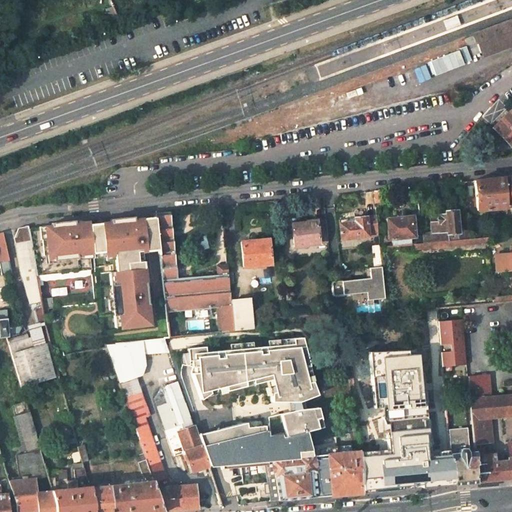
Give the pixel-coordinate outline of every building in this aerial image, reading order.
[(445,31),(460,25),(456,16),(442,21),(445,31)] [(511,19),(473,34),(480,53),(511,40),(511,19)] [(511,114),(506,108),(489,125),(510,145),(511,143),(511,114)] [(506,206),(511,205),(511,176),(503,177),(506,206)] [(474,180),(477,210),(506,208),(506,206),(503,177),(474,180)] [(418,201),(427,200),(426,185),(417,186),(418,201)] [(375,204),(384,203),(383,190),(374,191),(375,204)] [(159,249),(165,314),(179,312),(216,308),(219,333),(231,331),(233,331),(230,301),(228,284),(227,273),(227,265),(217,266),(218,275),(177,279),(169,211),(155,213),(155,217),(159,249)] [(457,225),(456,211),(444,212),(444,214),(436,215),(436,218),(436,222),(429,222),(429,232),(421,233),(421,243),(430,242),(465,239),(464,224),(457,225)] [(35,270),(36,276),(91,269),(89,258),(93,258),(92,252),(104,251),(104,255),(114,254),(114,256),(118,284),(111,285),(114,315),(120,314),(121,327),(150,324),(142,251),(159,249),(155,217),(134,220),(133,216),(111,218),(111,221),(89,223),(81,224),(81,221),(51,224),(51,226),(28,228),(35,270)] [(376,216),(353,218),(354,222),(339,224),(340,239),(367,236),(378,234),(376,216)] [(413,236),(411,216),(386,218),(388,239),(391,239),(392,246),(410,244),(409,237),(413,236)] [(291,224),(294,246),(296,246),(296,247),(304,246),(304,245),(306,245),(306,243),(327,241),(325,220),(305,222),(305,223),(291,224)] [(12,230),(20,272),(35,270),(28,228),(27,226),(12,230)] [(0,233),(0,271),(1,276),(12,273),(5,243),(3,243),(1,233),(0,233)] [(431,248),(487,243),(487,237),(471,239),(465,239),(430,242),(431,248)] [(268,239),(241,242),(243,266),(270,264),(268,239)] [(511,252),(508,254),(509,263),(495,265),(496,272),(511,270),(511,252)] [(341,281),(331,282),(332,296),(353,294),(353,289),(366,288),(367,293),(368,301),(384,299),(381,267),(369,268),(370,279),(366,280),(341,282),(341,281)] [(417,283),(416,271),(409,271),(410,284),(417,283)] [(36,277),(25,279),(29,303),(40,301),(36,277)] [(511,301),(511,295),(491,298),(492,304),(511,301)] [(492,304),(491,298),(418,305),(419,311),(492,304)] [(233,331),(251,329),(248,299),(230,301),(233,331)] [(8,328),(6,310),(0,310),(0,338),(6,338),(19,336),(23,326),(8,328)] [(179,312),(165,314),(168,338),(182,337),(179,312)] [(334,313),(323,315),(323,314),(308,315),(308,316),(305,317),(305,323),(307,323),(334,320),(334,313)] [(441,364),(465,362),(461,320),(436,322),(439,345),(449,344),(450,351),(439,352),(441,364)] [(204,347),(186,349),(188,366),(194,367),(194,373),(191,373),(200,399),(209,393),(209,389),(225,387),(225,390),(244,385),(244,382),(251,380),(252,383),(271,379),(274,391),(270,392),(270,394),(271,401),(286,401),(291,401),(292,410),(299,409),(297,402),(301,401),(317,395),(312,381),(308,382),(303,367),(309,366),(302,338),(268,341),(268,346),(252,348),(251,343),(229,345),(230,350),(205,352),(204,347)] [(33,348),(29,339),(8,345),(21,388),(53,377),(44,345),(33,348)] [(362,492),(454,484),(451,461),(449,450),(440,451),(437,414),(426,416),(426,404),(434,403),(430,345),(422,346),(422,349),(408,350),(369,351),(373,412),(378,411),(382,448),(361,449),(361,451),(360,451),(362,470),(360,470),(362,492)] [(487,455),(486,457),(478,458),(478,455),(484,455),(484,448),(474,449),(474,452),(474,457),(475,463),(474,464),(476,482),(511,478),(511,393),(490,396),(488,374),(468,376),(470,398),(468,398),(473,443),(489,441),(487,417),(504,416),(505,416),(511,415),(511,441),(507,442),(509,459),(494,461),(490,454),(487,455)] [(197,508),(195,485),(159,488),(156,479),(164,476),(144,416),(148,414),(135,376),(118,381),(163,511),(197,508)] [(178,381),(161,387),(153,398),(172,455),(184,451),(185,454),(183,455),(185,460),(187,460),(191,471),(207,465),(197,434),(178,381)] [(245,422),(197,434),(207,465),(209,469),(221,468),(265,464),(270,501),(362,492),(359,470),(362,470),(360,451),(350,452),(349,445),(326,447),(326,454),(311,456),(309,441),(307,442),(304,431),(321,426),(317,408),(304,409),(299,409),(292,410),(287,411),(267,416),(268,425),(264,426),(264,425),(245,427),(245,422)] [(31,433),(34,433),(28,412),(19,415),(25,435),(31,433)] [(21,458),(10,424),(0,427),(0,457),(2,464),(21,458)] [(469,452),(466,427),(447,429),(451,461),(454,484),(476,482),(474,464),(475,463),(474,457),(474,452),(469,452)] [(87,461),(83,449),(78,450),(82,464),(82,465),(87,464),(86,461),(87,461)] [(135,458),(144,482),(93,487),(91,488),(93,511),(156,511),(163,511),(144,455),(135,458)] [(93,511),(91,488),(90,488),(90,486),(90,483),(87,484),(82,465),(82,464),(73,465),(75,480),(66,481),(66,488),(55,489),(52,478),(66,477),(65,470),(46,472),(49,484),(53,497),(54,511),(93,511)] [(93,487),(87,464),(82,465),(87,484),(90,483),(90,486),(90,488),(91,488),(93,487)] [(37,492),(35,478),(7,480),(14,504),(15,511),(23,511),(37,511),(36,511),(54,511),(53,497),(49,484),(45,485),(47,491),(37,492)] [(0,511),(8,511),(7,494),(0,494),(0,511)]
